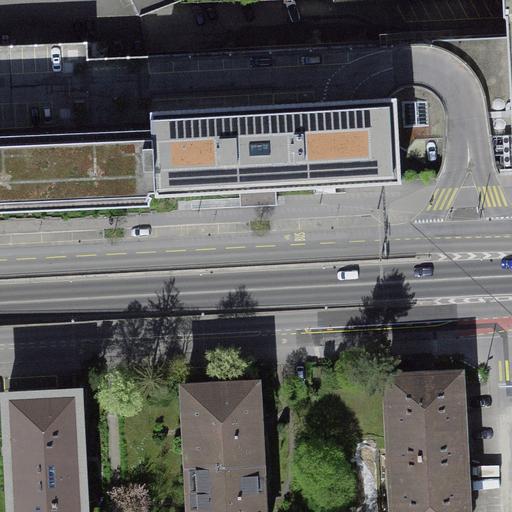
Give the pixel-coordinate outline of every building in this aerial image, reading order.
[(131,0),(140,16),(179,0),(131,0)] [(0,79),(88,76),(88,66),(87,41),(0,44),(0,79)] [(511,185),(511,43),(88,66),(88,76),(0,79),(0,217),(164,210),(291,203),(409,197),(511,185)] [(393,511),(466,511),(459,372),(431,374),(432,361),(431,361),(430,357),(422,358),(414,358),(413,362),(412,362),(415,375),(387,376),(393,511)] [(194,466),(257,463),(255,428),(255,420),(259,420),(257,382),(184,386),(185,409),(192,409),(193,445),(188,445),(188,447),(193,447),(194,466)] [(13,511),(81,511),(75,393),(69,393),(7,396),(13,511)] [(259,498),(257,463),(194,466),(195,485),(190,485),(190,487),(196,487),(196,511),(264,511),(264,505),(259,505),(259,498)]
